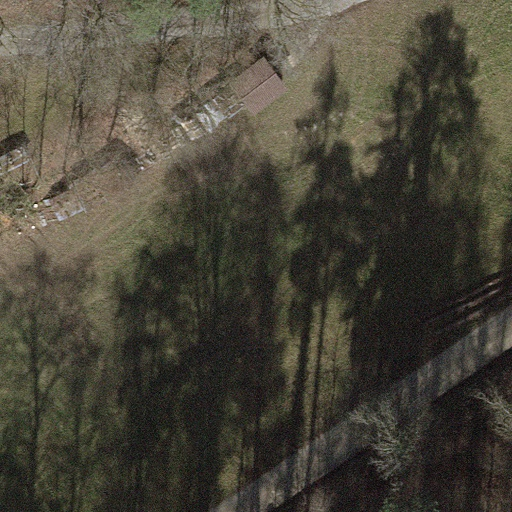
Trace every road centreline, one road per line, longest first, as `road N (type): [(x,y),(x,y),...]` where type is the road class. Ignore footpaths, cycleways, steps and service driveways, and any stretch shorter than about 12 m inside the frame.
road 1 (track): [(511,327),(236,511)]
road 2 (track): [(198,0),(0,36)]
